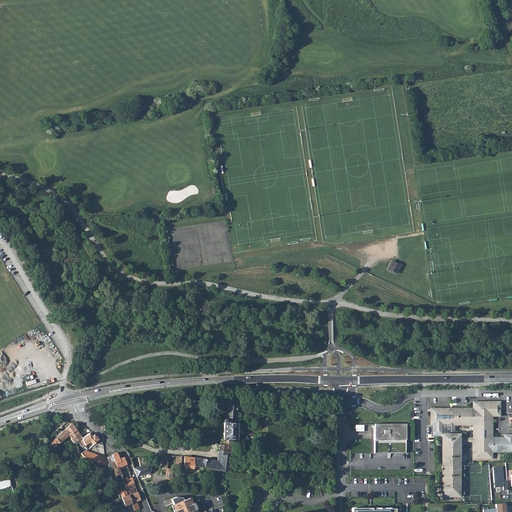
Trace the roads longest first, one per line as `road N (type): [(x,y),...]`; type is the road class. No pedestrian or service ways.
road 1 (secondary): [(73,398),(181,381),(338,380)]
road 2 (residential): [(511,391),(415,393),(387,408),(339,401)]
road 3 (secondary): [(338,380),(511,378)]
road 4 (track): [(330,245),(418,233),(408,168)]
road 5 (residential): [(146,511),(123,454),(73,398)]
road 6 (track): [(294,75),(177,114)]
